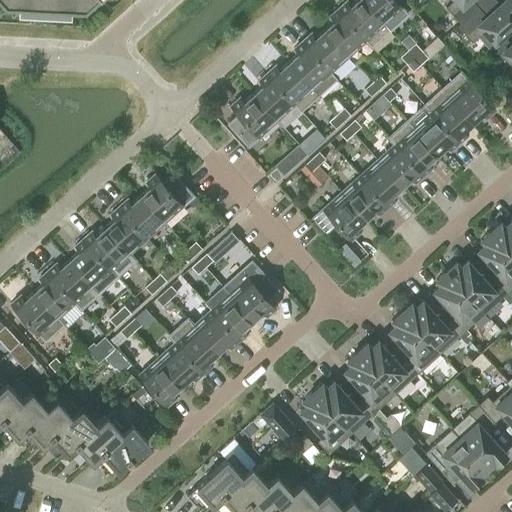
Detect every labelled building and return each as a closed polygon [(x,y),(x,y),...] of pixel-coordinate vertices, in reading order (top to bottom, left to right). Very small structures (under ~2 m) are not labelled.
[(1,0),(5,3),(24,4),(24,12),(64,14),(65,6),(84,7),(92,0),(1,0)] [(384,23),(362,0),(354,0),(349,5),(345,1),(337,8),(366,39),(365,40),(371,46),(390,29),(384,23)] [(362,0),(384,23),(402,6),(396,0),(362,0)] [(452,0),(445,6),(460,22),(478,6),(472,0),(452,0)] [(460,22),(460,23),(457,25),(472,42),(484,31),(494,42),(503,34),(511,26),(511,0),(502,0),(486,15),(478,6),(460,22)] [(366,39),(337,8),(330,15),(334,19),(324,28),(348,55),(365,40),(366,39)] [(348,55),(324,28),(313,37),(309,33),(302,40),(315,55),(330,71),(348,55)] [(407,34),(399,40),(407,49),(415,42),(407,34)] [(503,34),(494,42),(485,50),(493,59),(502,51),(511,62),(511,41),(511,43),(503,34)] [(315,55),(302,40),(294,47),(298,51),(288,60),(318,94),(336,77),(330,71),(315,55)] [(414,56),(421,50),(415,42),(407,49),(414,56)] [(424,46),(421,50),(428,57),(431,54),(424,46)] [(414,56),(407,49),(399,56),(406,63),(414,56)] [(428,57),(421,50),(414,56),(420,64),(428,57)] [(420,64),(414,56),(406,63),(412,70),(420,64)] [(266,72),(270,76),(300,110),(318,94),(288,60),(278,69),(274,65),(266,72)] [(442,88),(472,121),(482,112),(486,116),(495,109),(461,71),(442,88)] [(262,83),(252,92),(277,119),(276,120),(282,126),(300,110),(270,76),(266,72),(258,79),(262,83)] [(371,81),(378,89),(386,82),(379,74),(371,81)] [(378,89),(371,81),(364,88),(370,95),(378,89)] [(382,93),(388,99),(395,93),(390,86),(382,93)] [(472,121),(442,88),(424,104),(458,142),(466,135),(462,130),(472,121)] [(277,119),(252,92),(242,101),(238,97),(230,105),(238,114),(228,123),(248,145),(258,136),(276,120),(277,119)] [(424,104),(406,120),(436,153),(446,144),(450,149),(458,142),(424,104)] [(336,113),(342,121),(350,114),(343,107),(336,113)] [(342,121),(336,113),(328,120),(335,128),(342,121)] [(346,125),(352,131),(360,125),(354,118),(346,125)] [(394,142),(423,174),(430,167),(426,162),(436,153),(406,120),(388,135),(394,142)] [(352,131),(346,125),(339,132),(345,138),(352,131)] [(394,142),(376,158),(401,185),(411,176),(415,181),(423,174),(394,142)] [(299,160),(307,153),(300,145),(298,143),(288,151),(297,161),(299,160)] [(11,148),(16,154),(19,151),(14,145),(11,148)] [(311,157),(316,164),(324,157),(318,150),(311,157)] [(316,164),(311,157),(303,164),(309,170),(316,164)] [(401,185),(376,158),(358,174),(387,206),(395,199),(391,194),(401,185)] [(274,182),(282,174),(275,166),(267,174),(274,182)] [(150,185),(140,194),(164,221),(193,195),(173,173),(163,182),(154,173),(146,180),(150,185)] [(387,206),(358,174),(341,191),(365,218),(375,209),(379,213),(387,206)] [(365,218),(341,191),(322,207),(322,208),(313,217),(325,231),(335,222),(351,239),(359,231),(355,227),(365,218)] [(164,221),(140,194),(130,203),(126,198),(118,205),(146,237),(164,221)] [(114,217),(104,226),(128,253),(129,252),(146,237),(118,205),(110,212),(114,217)] [(511,219),(504,225),(500,221),(490,230),(511,253),(511,219)] [(90,231),(82,238),(116,275),(135,259),(129,252),(128,253),(104,226),(94,235),(90,231)] [(511,286),(511,253),(490,230),(480,239),(484,243),(478,249),(500,275),(495,279),(506,292),(511,286)] [(79,249),(68,258),(99,291),(116,275),(82,238),(75,245),(79,249)] [(188,247),(194,254),(202,248),(195,240),(188,247)] [(194,254),(188,247),(180,254),(187,261),(194,254)] [(206,252),(198,259),(205,266),(212,260),(206,252)] [(54,263),(47,270),(75,301),(74,302),(80,308),(99,291),(68,258),(59,267),(54,263)] [(205,266),(198,259),(191,266),(197,273),(205,266)] [(506,292),(495,279),(490,284),(467,259),(460,265),(456,261),(446,270),(479,307),(489,298),(494,303),(506,292)] [(228,292),(252,319),(262,310),(266,315),(275,307),(267,298),(277,289),(251,260),(241,269),(222,286),(228,293),(228,292)] [(75,301),(47,270),(39,277),(43,281),(33,290),(57,317),(58,317),(74,302),(75,301)] [(479,307),(446,270),(436,279),(440,283),(433,290),(456,315),(450,320),(462,332),(474,321),(469,316),(479,307)] [(152,279),(159,286),(166,280),(159,272),(152,279)] [(159,286),(152,279),(144,286),(151,293),(159,286)] [(170,284),(162,291),(169,299),(177,292),(170,284)] [(57,317),(33,290),(23,299),(19,295),(10,303),(45,340),(64,323),(58,317),(57,317)] [(169,299),(162,291),(155,298),(162,305),(169,299)] [(228,292),(228,293),(210,308),(239,340),(246,333),(242,328),(252,319),(228,292)] [(411,301),(401,310),(439,352),(462,332),(450,320),(445,324),(422,299),(415,305),(411,301)] [(116,311),(123,319),(130,312),(124,305),(116,311)] [(210,308),(193,324),(192,324),(217,351),(227,342),(231,347),(239,340),(210,308)] [(439,352),(401,310),(391,319),(395,323),(388,330),(411,355),(406,360),(417,372),(439,352)] [(123,319),(116,311),(108,318),(115,326),(123,319)] [(134,316),(127,323),(133,331),(141,324),(134,316)] [(192,324),(193,324),(187,318),(168,335),(174,341),(175,341),(203,372),(211,365),(207,360),(217,351),(192,324)] [(133,331),(127,323),(119,330),(126,338),(133,331)] [(388,385),(395,392),(417,372),(406,360),(401,365),(378,339),(371,345),(367,341),(357,350),(388,385)] [(175,341),(174,341),(157,357),(181,383),(191,374),(195,379),(203,372),(175,341)] [(105,355),(99,348),(91,355),(98,362),(105,355)] [(378,408),(395,392),(388,385),(357,350),(347,359),(351,364),(344,370),(367,395),(361,400),(373,413),(373,412),(378,408)] [(55,356),(48,363),(54,371),(62,364),(55,356)] [(181,383),(157,357),(138,373),(167,405),(175,397),(171,392),(181,383)] [(373,413),(361,400),(356,405),(333,380),(326,386),(322,381),(312,390),(350,433),(367,417),(373,413)] [(6,383),(0,387),(0,419),(22,400),(21,400),(6,383)] [(511,386),(510,384),(492,400),(487,395),(478,403),(494,421),(503,413),(511,423),(511,386)] [(139,386),(130,394),(135,399),(143,390),(139,386)] [(350,433),(312,390),(302,399),(306,404),(299,410),(322,435),(318,439),(329,452),(350,433)] [(22,400),(0,419),(0,436),(0,437),(10,428),(17,435),(47,408),(46,408),(31,391),(21,400),(22,400)] [(47,408),(17,435),(26,445),(35,436),(42,443),(78,411),(78,410),(62,393),(46,408),(47,408)] [(283,438),(295,428),(272,403),(261,413),(283,438)] [(478,403),(451,428),(486,467),(493,461),(496,463),(507,453),(485,429),(494,421),(478,403)] [(124,427),(132,419),(117,405),(110,414),(124,427)] [(78,411),(42,443),(51,453),(60,444),(67,451),(97,424),(96,424),(81,407),(78,410),(78,411)] [(378,408),(373,412),(385,425),(390,421),(378,408)] [(373,413),(367,417),(379,430),(384,426),(373,413)] [(106,415),(96,424),(97,424),(67,451),(76,461),(85,452),(92,460),(122,432),(121,432),(106,415)] [(131,423),(121,432),(122,432),(92,460),(101,469),(110,460),(118,468),(127,460),(128,460),(133,456),(132,455),(147,441),(131,423)] [(388,439),(402,454),(411,446),(415,443),(400,428),(388,439)] [(486,467),(451,428),(424,452),(440,469),(449,461),(471,486),(482,476),(479,473),(486,467)] [(312,443),(303,434),(295,442),(303,451),(312,443)] [(321,453),(312,443),(303,451),(302,452),(311,462),(321,453)] [(402,454),(397,459),(413,476),(415,474),(418,471),(427,463),(411,446),(402,454)] [(248,470),(247,469),(232,452),(207,475),(206,474),(201,479),(202,479),(186,494),(195,503),(205,494),(212,502),(248,470)] [(415,474),(427,487),(439,476),(427,463),(418,471),(415,474)] [(251,466),(247,469),(248,470),(212,502),(220,511),(231,503),(237,510),(267,484),(266,483),(251,466)] [(267,484),(237,510),(238,511),(254,511),(256,511),(269,511),(292,492),(291,491),(276,474),(266,483),(267,484)] [(292,492),(269,511),(303,511),(323,494),(307,477),(291,491),(292,492)] [(441,506),(453,495),(441,482),(429,493),(441,506)] [(323,494),(303,511),(337,511),(348,502),(333,485),(323,494)] [(363,511),(351,499),(348,502),(337,511),(363,511)]
